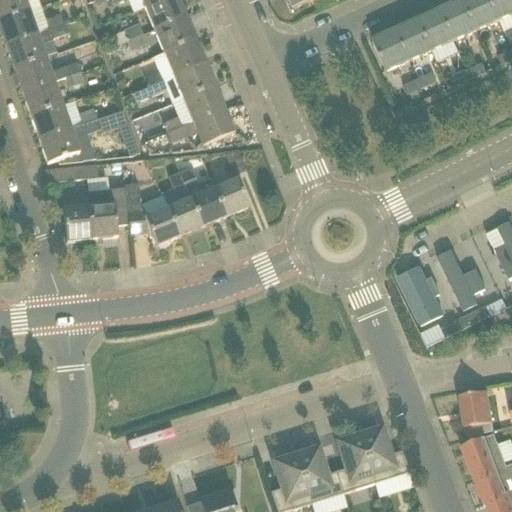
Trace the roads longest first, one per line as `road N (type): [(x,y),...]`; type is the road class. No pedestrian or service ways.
road 1 (residential): [(71,453),(111,467),(399,384)]
road 2 (unclassified): [(64,316),(174,301),(306,254)]
road 3 (residential): [(64,316),(0,113)]
road 4 (residential): [(410,0),(266,64)]
road 5 (unclassified): [(371,219),(511,150)]
road 6 (residential): [(325,202),(266,64)]
road 7 (residential): [(71,453),(64,316)]
road 8 (unclassified): [(448,511),(399,384)]
road 9 (unclassified): [(399,384),(353,270)]
